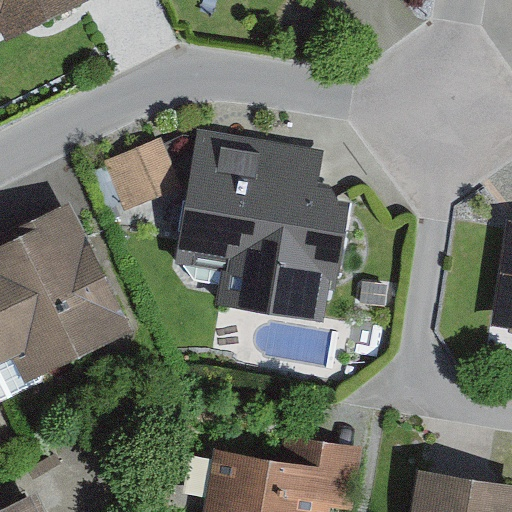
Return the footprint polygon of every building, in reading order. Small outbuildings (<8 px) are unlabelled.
[(0,0),(0,26),(6,38),(83,0),(0,0)] [(198,126),(175,258),(181,259),(193,278),(219,282),(216,300),(324,317),(329,283),(336,284),(350,198),(351,195),(340,193),(330,176),(320,175),(324,148),(198,126)] [(161,134),(103,160),(125,209),(183,183),(161,134)] [(0,399),(43,378),(40,372),(133,327),(70,197),(21,220),(24,226),(0,238),(0,399)] [(511,213),(505,212),(490,323),(511,325),(511,213)] [(284,451),(210,440),(199,511),(330,511),(332,505),(352,508),(361,445),(286,434),(284,451)] [(511,511),(511,475),(417,459),(407,511),(511,511)] [(49,511),(37,485),(0,502),(0,511),(49,511)]
